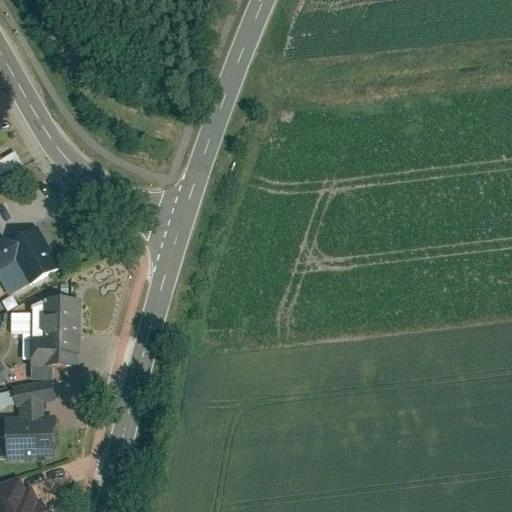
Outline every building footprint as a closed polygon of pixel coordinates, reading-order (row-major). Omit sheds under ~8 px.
[(1,160),(0,160),(0,177),(24,166),(17,151),(1,160)] [(9,238),(0,242),(0,272),(12,297),(59,273),(36,230),(11,243),(9,238)] [(42,326),(9,326),(9,345),(40,345),(40,358),(28,358),(28,378),(75,378),(75,312),(42,312),(42,326)] [(17,428),(3,429),(4,469),(48,468),(47,428),(41,428),(40,415),(48,414),(45,393),(12,398),(14,416),(16,416),(17,428)] [(34,511),(21,482),(0,491),(0,511),(34,511)]
